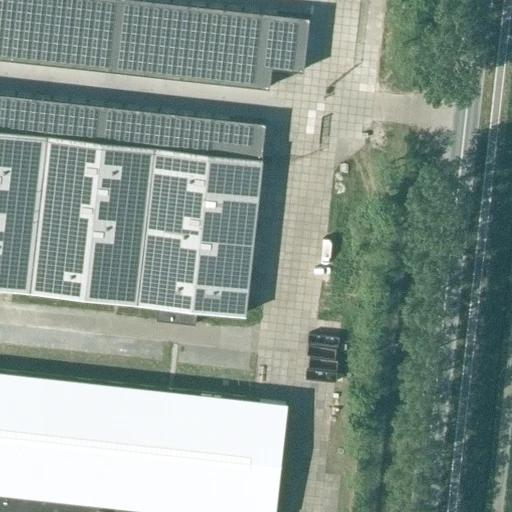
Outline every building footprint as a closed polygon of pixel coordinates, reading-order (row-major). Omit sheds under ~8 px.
[(175,0),(0,0),(0,56),(269,86),(269,84),(272,65),(303,69),(309,15),(175,0)] [(0,90),(0,122),(263,152),(267,120),(0,90)] [(0,127),(0,168),(9,170),(14,129),(0,127)] [(14,129),(9,170),(27,172),(32,131),(14,129)] [(32,131),(27,172),(45,174),(50,133),(32,131)] [(50,133),(45,174),(63,176),(68,135),(50,133)] [(68,135),(63,176),(81,178),(86,137),(68,135)] [(86,137),(81,178),(99,180),(104,139),(86,137)] [(104,139),(99,180),(117,182),(121,141),(104,139)] [(121,141),(117,182),(135,184),(139,143),(121,141)] [(139,143),(135,184),(153,186),(157,145),(139,143)] [(157,145),(153,186),(170,188),(175,147),(157,145)] [(175,147),(170,188),(188,190),(193,149),(175,147)] [(193,149),(188,190),(206,192),(211,151),(193,149)] [(211,151),(206,192),(224,194),(229,153),(211,151)] [(229,153),(224,194),(242,196),(247,155),(229,153)] [(247,155),(242,196),(260,198),(265,157),(247,155)] [(4,215),(0,251),(18,253),(22,217),(4,215)] [(22,217),(18,253),(36,255),(40,219),(22,217)] [(40,219),(36,255),(54,257),(58,221),(40,219)] [(58,221),(54,257),(72,259),(76,223),(58,221)] [(76,223),(72,259),(90,261),(94,225),(76,223)] [(94,225),(90,261),(108,263),(112,227),(94,225)] [(112,227),(108,263),(126,265),(130,229),(112,227)] [(130,229),(126,265),(144,267),(148,231),(130,229)] [(148,231),(144,267),(161,269),(165,233),(148,231)] [(165,233),(161,269),(179,271),(183,235),(165,233)] [(183,235),(179,271),(197,273),(201,237),(183,235)] [(201,237),(197,273),(215,275),(217,258),(219,239),(201,237)] [(219,239),(217,258),(253,262),(255,243),(219,239)] [(0,251),(0,254),(0,285),(15,287),(18,253),(0,251)] [(18,253),(15,287),(32,289),(36,255),(18,253)] [(36,255),(32,289),(50,291),(54,257),(36,255)] [(54,257),(50,291),(68,293),(72,259),(54,257)] [(217,258),(215,275),(251,279),(253,262),(217,258)] [(72,259),(68,293),(86,295),(90,261),(72,259)] [(90,261),(86,295),(104,297),(108,263),(90,261)] [(108,263),(104,297),(122,299),(126,265),(108,263)] [(126,265),(122,299),(140,301),(144,267),(126,265)] [(144,267),(140,301),(158,303),(161,269),(144,267)] [(161,269),(158,303),(176,305),(179,271),(161,269)] [(179,271),(176,305),(193,307),(197,273),(179,271)] [(197,273),(193,307),(211,309),(213,291),(215,275),(197,273)] [(215,275),(213,291),(249,295),(251,279),(215,275)] [(213,291),(211,309),(247,313),(249,296),(249,295),(213,291)] [(323,349),(324,325),(313,325),(312,348),(323,349)] [(274,511),(287,402),(0,370),(0,511),(274,511)]
